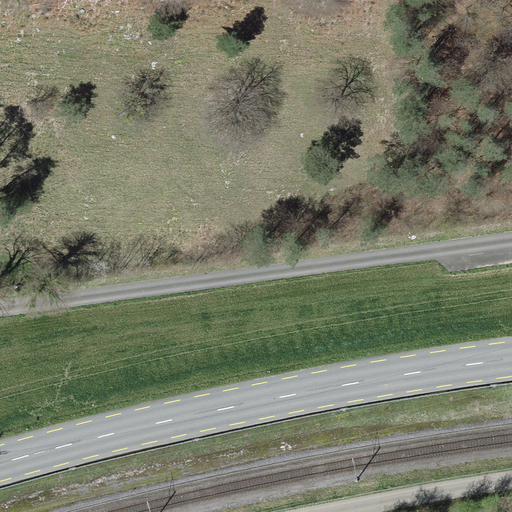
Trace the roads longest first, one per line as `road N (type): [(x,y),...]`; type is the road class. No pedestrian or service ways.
road 1 (primary): [(0,462),(201,412),(511,358)]
road 2 (track): [(0,312),(511,241)]
road 3 (unclassified): [(511,480),(332,511)]
